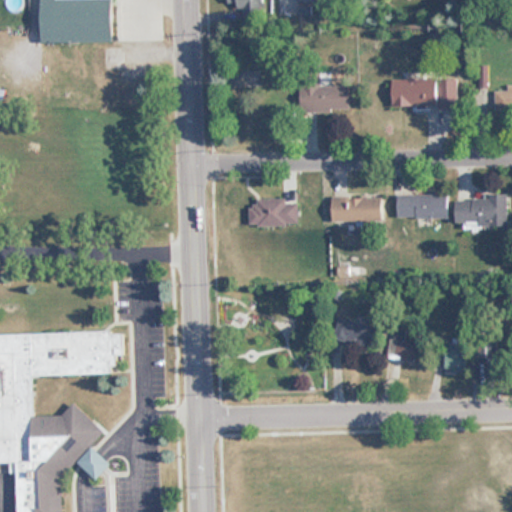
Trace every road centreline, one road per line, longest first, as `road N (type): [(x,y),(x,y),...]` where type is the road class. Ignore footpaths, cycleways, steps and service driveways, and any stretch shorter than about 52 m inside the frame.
road 1 (residential): [(205,511),(189,0)]
road 2 (residential): [(196,166),(511,159)]
road 3 (residential): [(204,418),(511,410)]
